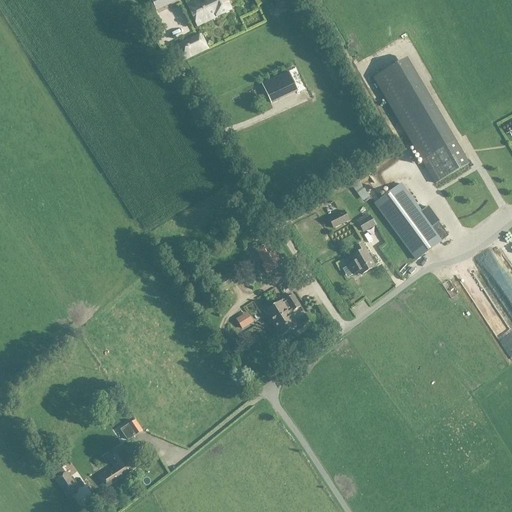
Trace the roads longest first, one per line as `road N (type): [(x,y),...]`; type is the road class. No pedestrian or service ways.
road 1 (unclassified): [(348,511),(275,406),(274,389),(411,279),(467,255),(511,222)]
road 2 (unknown): [(345,329),(222,133)]
